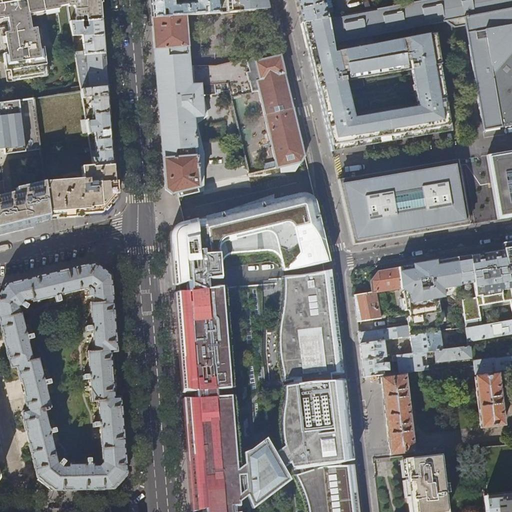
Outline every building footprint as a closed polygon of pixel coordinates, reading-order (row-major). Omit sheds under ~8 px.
[(66,0),(0,0),(0,20),(7,20),(9,34),(4,35),(7,55),(3,55),(5,72),(9,71),(11,82),(43,77),(41,66),(45,66),(42,49),(39,49),(36,29),(30,30),(28,15),(59,10),(59,8),(66,7),(68,8),(66,0)] [(66,0),(68,8),(72,8),(74,9),(75,23),(82,22),(87,22),(102,20),(100,3),(99,0),(66,0)] [(219,13),(218,0),(194,0),(195,3),(172,5),(172,0),(150,0),(150,3),(151,18),(164,17),(164,11),(168,11),(169,17),(184,16),(206,14),(206,7),(210,7),(211,13),(219,13)] [(269,9),(267,0),(226,0),(228,12),(268,9),(269,9)] [(295,0),(301,23),(328,19),(322,0),(295,0)] [(511,0),(434,0),(328,19),(301,23),(305,41),(306,46),(371,35),(445,22),(454,28),(465,26),(483,131),(511,125),(511,0)] [(188,66),(184,16),(169,17),(164,17),(151,18),(157,91),(158,108),(165,190),(171,194),(176,193),(196,188),(198,188),(192,118),(202,117),(200,96),(220,94),(220,91),(229,91),(230,97),(258,93),(276,169),(280,168),(300,163),(304,156),(288,90),(286,80),(280,56),(234,68),(235,77),(195,80),(194,66),(188,66)] [(103,37),(102,20),(87,22),(87,28),(82,29),(82,22),(75,23),(70,23),(72,36),(82,36),(83,52),(75,52),(75,56),(104,54),(103,37)] [(331,152),(453,131),(436,33),(373,44),(371,35),(306,46),(308,52),(311,65),(314,78),(327,134),(329,142),(331,152)] [(106,74),(104,54),(75,56),(81,90),(107,87),(106,74)] [(108,100),(107,87),(81,90),(82,99),(90,98),(90,103),(89,104),(89,108),(91,109),(84,109),(85,115),(92,115),(109,113),(108,100)] [(33,100),(0,105),(0,150),(3,150),(3,156),(40,151),(33,100)] [(110,126),(109,113),(92,115),(92,120),(85,121),(88,134),(94,134),(94,141),(111,139),(110,126)] [(112,152),(111,139),(94,141),(96,158),(91,158),(93,166),(93,168),(113,166),(112,152)] [(222,157),(222,141),(206,141),(205,156),(222,157)] [(511,151),(487,156),(498,220),(511,218),(511,151)] [(458,161),(338,181),(340,189),(347,217),(353,245),(383,240),(416,234),(450,229),(469,225),(458,161)] [(281,173),(295,172),(300,163),(280,168),(281,173)] [(114,180),(113,166),(93,168),(93,166),(81,168),(82,181),(45,182),(45,183),(50,220),(59,219),(76,218),(75,216),(80,215),(90,215),(90,212),(102,212),(105,208),(116,194),(114,180)] [(50,220),(45,183),(27,187),(27,191),(5,196),(4,188),(0,189),(0,236),(18,232),(33,228),(33,225),(50,220)] [(177,198),(197,193),(196,188),(176,193),(177,198)] [(328,258),(316,203),(315,201),(313,199),(311,196),(307,194),(304,194),(301,194),(273,200),(273,212),(217,216),(217,214),(205,217),(206,220),(196,221),(196,219),(183,222),(177,224),(174,226),(172,228),(170,231),(169,234),(169,237),(170,256),(172,284),(220,278),(220,268),(221,263),(222,260),(224,258),(227,256),(230,254),(268,252),(272,253),(276,255),(278,258),(280,261),(282,269),(323,261),(328,258)] [(273,212),(273,200),(217,214),(217,216),(273,212)] [(511,242),(503,244),(504,251),(510,279),(511,278),(511,242)] [(509,275),(507,265),(504,251),(492,253),(465,256),(457,257),(461,284),(474,282),(475,298),(462,300),(462,301),(463,315),(464,315),(466,328),(479,326),(477,306),(510,302),(511,317),(511,289),(511,290),(510,279),(509,275)] [(461,284),(457,257),(423,263),(404,267),(398,268),(401,289),(402,290),(403,291),(405,312),(409,311),(411,326),(409,326),(410,337),(439,332),(438,325),(442,325),(438,292),(447,291),(449,294),(458,302),(462,301),(462,300),(461,284)] [(16,367),(21,385),(27,411),(21,413),(28,440),(37,478),(53,490),(82,489),(111,488),(125,474),(121,424),(117,375),(113,326),(109,276),(98,268),(93,264),(76,269),(21,282),(5,286),(0,294),(0,323),(3,337),(11,368),(16,367)] [(401,289),(398,268),(385,270),(378,271),(370,281),(371,293),(354,296),(357,322),(381,318),(379,307),(378,307),(376,293),(401,289)] [(199,398),(182,400),(190,510),(208,511),(207,511),(358,511),(354,466),(339,467),(339,461),(353,458),(344,382),(333,381),(332,374),(343,373),(331,271),(275,278),(276,283),(199,292),(173,294),(181,393),(185,392),(199,391),(199,398)] [(511,320),(479,326),(466,328),(467,342),(511,334),(511,320)] [(383,341),(409,337),(410,337),(409,326),(400,327),(358,333),(360,344),(383,341)] [(410,337),(409,337),(411,354),(441,350),(439,332),(410,337)] [(383,341),(360,344),(361,353),(362,360),(381,358),(385,357),(383,341)] [(441,350),(411,354),(408,354),(403,355),(391,357),(392,362),(397,362),(398,373),(427,370),(427,367),(422,367),(420,357),(426,356),(426,358),(435,358),(435,363),(467,360),(469,357),(468,348),(470,348),(470,345),(468,345),(468,347),(441,350)] [(471,375),(511,369),(511,356),(496,359),(496,358),(474,361),(475,367),(469,368),(471,375)] [(381,358),(362,360),(363,369),(364,377),(383,375),(383,370),(387,370),(387,363),(382,363),(381,358)] [(475,377),(481,428),(503,426),(501,405),(503,405),(502,397),(500,397),(497,375),(475,377)] [(409,424),(406,397),(408,397),(407,389),(405,389),(404,376),(381,379),(384,403),(388,436),(390,455),(413,452),(410,432),(412,431),(411,424),(409,424)] [(511,445),(479,449),(484,495),(511,492),(511,445)] [(404,459),(409,511),(447,511),(441,455),(404,459)] [(511,511),(511,492),(484,495),(485,511),(511,511)]
